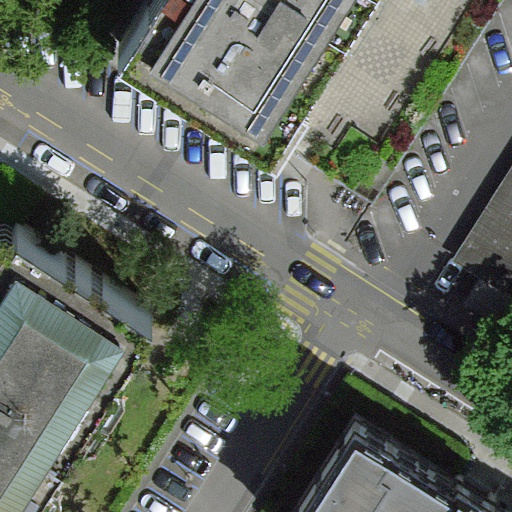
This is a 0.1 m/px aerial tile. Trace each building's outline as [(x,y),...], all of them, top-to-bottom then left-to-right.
[(360,0),(158,0),(129,48),(272,139),(360,0)] [(511,185),(465,259),(511,287),(511,185)] [(0,400),(66,443),(154,305),(20,219),(0,247),(0,400)] [(0,511),(21,511),(66,443),(0,400),(0,511)] [(511,511),(494,501),(497,495),(458,470),(455,476),(358,413),(294,511),(511,511)]
